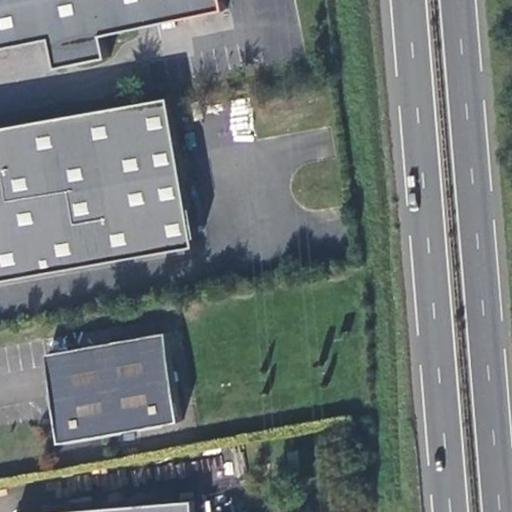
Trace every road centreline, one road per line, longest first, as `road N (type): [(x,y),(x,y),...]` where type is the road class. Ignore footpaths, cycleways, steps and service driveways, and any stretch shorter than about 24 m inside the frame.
road 1 (trunk): [(501,511),(457,0)]
road 2 (trunk): [(410,0),(450,511)]
road 3 (unknown): [(0,300),(332,243)]
